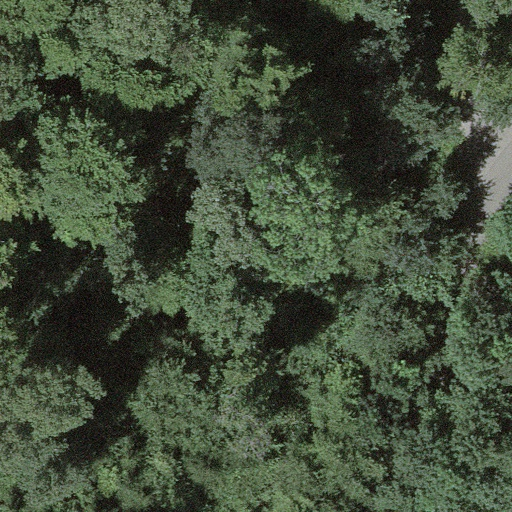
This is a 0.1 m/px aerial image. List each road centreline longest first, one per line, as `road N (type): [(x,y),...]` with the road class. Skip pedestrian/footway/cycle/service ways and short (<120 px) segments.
road 1 (unclassified): [(367,511),(418,407),(483,190),(511,141)]
road 2 (track): [(480,0),(501,150)]
